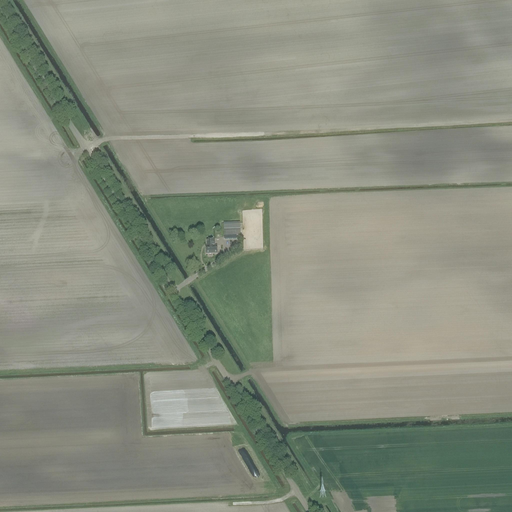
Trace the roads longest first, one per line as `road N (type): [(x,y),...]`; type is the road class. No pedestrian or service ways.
road 1 (unclassified): [(309,511),(0,11)]
road 2 (track): [(84,149),(122,138),(511,120)]
